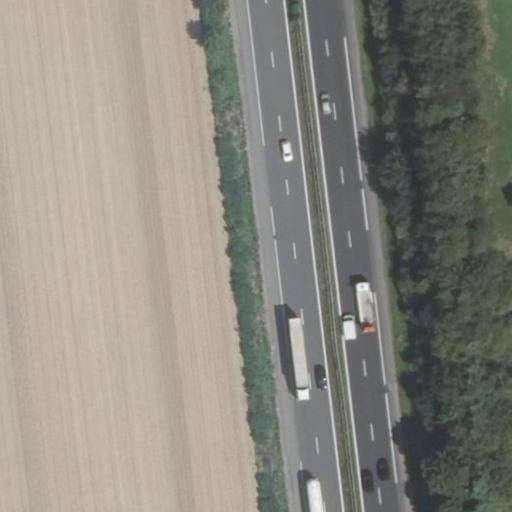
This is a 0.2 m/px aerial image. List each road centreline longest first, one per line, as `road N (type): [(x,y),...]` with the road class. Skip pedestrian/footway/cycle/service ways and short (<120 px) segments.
road 1 (trunk): [(264,0),(324,511)]
road 2 (trunk): [(379,511),(319,0)]
